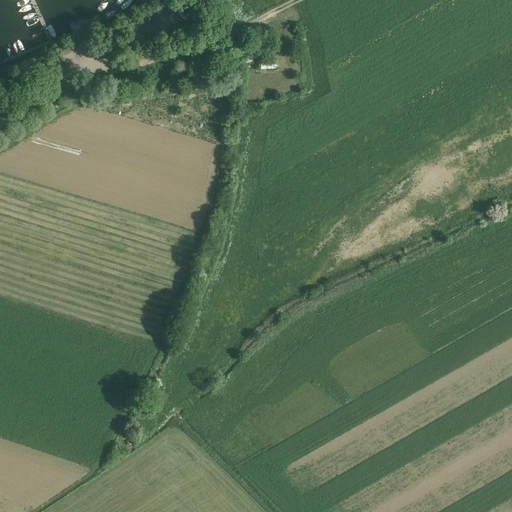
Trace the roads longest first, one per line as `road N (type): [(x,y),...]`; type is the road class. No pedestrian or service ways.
road 1 (track): [(31,511),(111,454),(201,267),(231,168),(230,95),(214,83),(200,78),(113,98),(55,90)]
road 2 (unclassified): [(0,123),(80,73),(81,26)]
